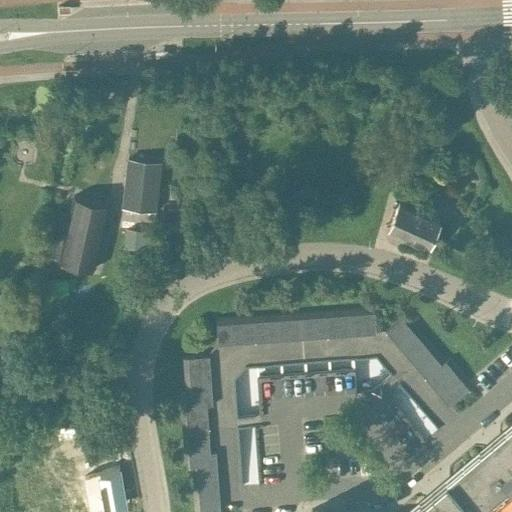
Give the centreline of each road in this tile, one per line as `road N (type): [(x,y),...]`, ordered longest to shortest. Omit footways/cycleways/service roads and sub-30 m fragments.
road 1 (unclassified): [(154,511),(137,380),(154,319),(181,290),(247,264),(335,255),(378,262),(511,313)]
road 2 (tertiary): [(224,23),(475,17)]
road 3 (tertiary): [(0,37),(224,23)]
road 4 (unclassified): [(511,138),(495,103),(475,17)]
